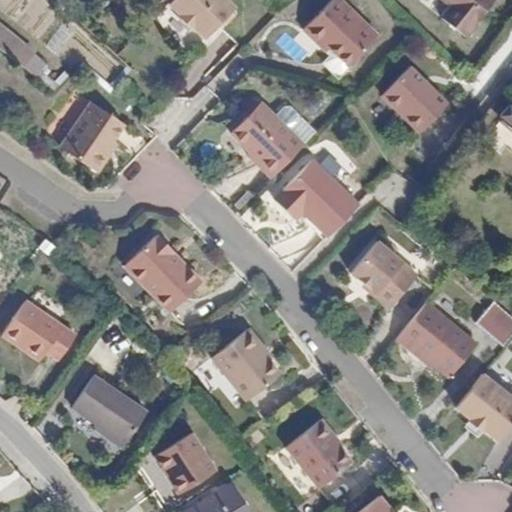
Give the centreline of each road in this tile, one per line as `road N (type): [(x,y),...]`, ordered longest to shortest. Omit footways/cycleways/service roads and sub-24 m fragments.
road 1 (residential): [(0,153),(78,205),(180,187),(301,299),(471,511)]
road 2 (residential): [(73,511),(0,416)]
